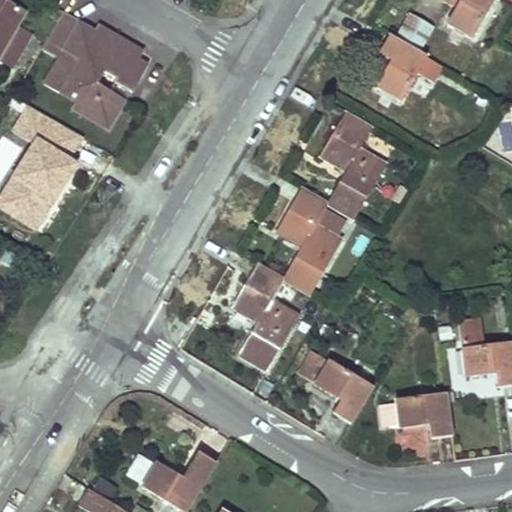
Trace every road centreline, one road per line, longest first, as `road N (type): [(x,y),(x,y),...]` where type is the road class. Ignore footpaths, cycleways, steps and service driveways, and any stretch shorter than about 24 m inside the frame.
road 1 (residential): [(105,335),(376,493)]
road 2 (tertiary): [(105,335),(260,74)]
road 3 (residential): [(129,0),(260,74)]
road 4 (residential): [(376,493),(511,477)]
